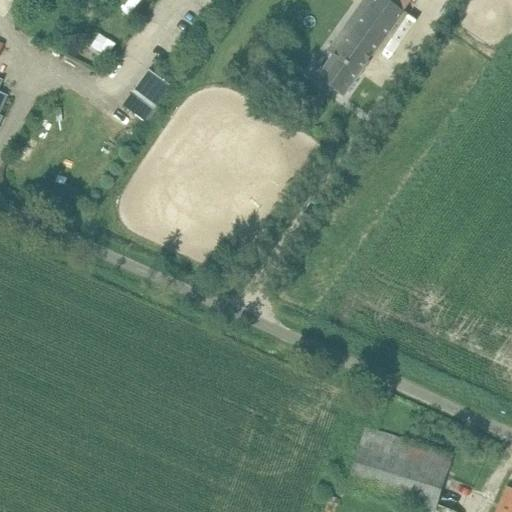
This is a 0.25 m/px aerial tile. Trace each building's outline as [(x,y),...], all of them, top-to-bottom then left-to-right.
[(361,0),(326,50),(334,56),(317,79),(342,97),(411,0),(361,0)] [(144,121),(154,106),(144,99),(144,100),(134,93),(124,107),(144,121)] [(24,134),(11,164),(60,186),(74,155),(62,150),(66,143),(44,133),(41,141),(24,134)] [(96,150),(77,176),(91,185),(109,158),(96,150)] [(451,458),(365,429),(346,485),(426,511),(451,511),(435,506),(451,458)] [(511,511),(511,490),(506,488),(496,511),(511,511)]
